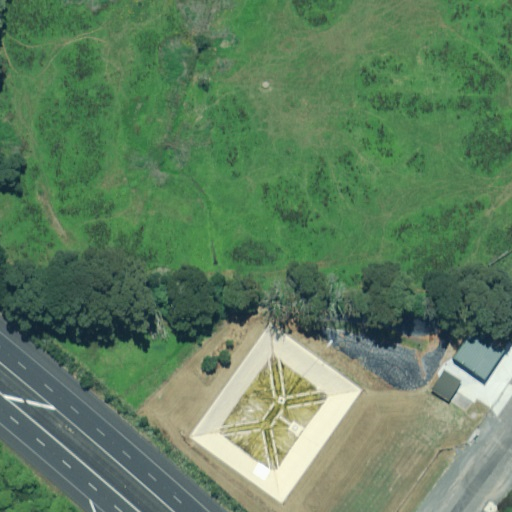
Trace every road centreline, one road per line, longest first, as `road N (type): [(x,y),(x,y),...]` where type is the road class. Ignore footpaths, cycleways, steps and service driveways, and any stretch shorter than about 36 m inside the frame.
road 1 (motorway): [(0,355),(190,511)]
road 2 (motorway): [(126,511),(0,399)]
